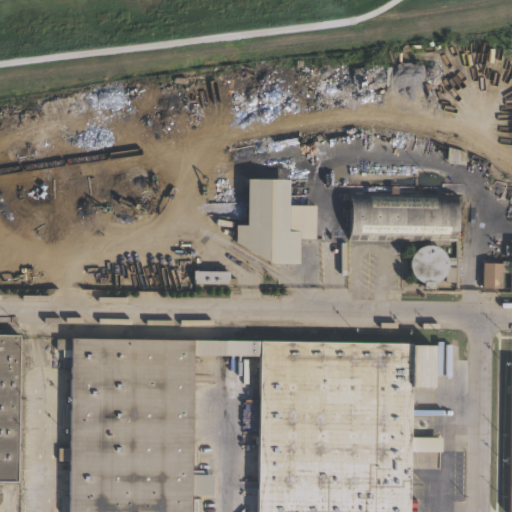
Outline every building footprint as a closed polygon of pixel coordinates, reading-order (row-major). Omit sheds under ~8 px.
[(291,180),(289,230),(301,231),(299,263),(268,261),(236,243),(236,225),(246,226),(247,179),(291,180)] [(398,239),(350,239),(350,195),(398,195),(458,195),(457,239),(398,239)] [(510,258),(509,282),(503,281),(502,288),(484,288),(484,263),(503,264),(503,258),(510,258)] [(229,273),(228,284),(194,283),(194,272),(229,273)] [(0,335),(21,336),(18,481),(0,481),(0,335)] [(412,345),(411,439),(442,439),(442,452),(411,452),(410,511),(258,511),(260,356),(194,355),(192,475),(214,475),(214,496),(192,496),(191,511),(70,511),(73,339),(397,344),(412,345)]
